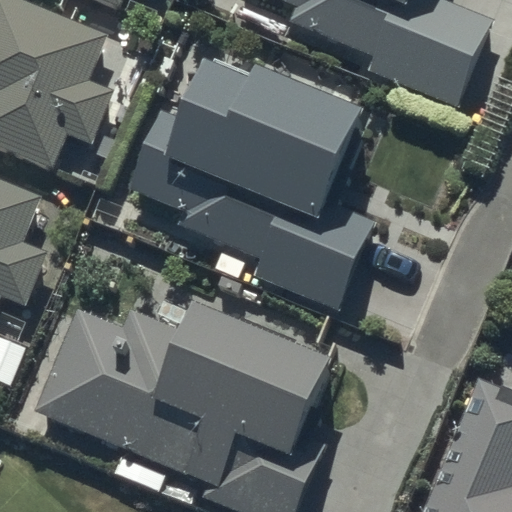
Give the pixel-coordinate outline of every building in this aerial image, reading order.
[(95,90),(113,44),(2,0),(0,0),(0,154),(59,178),(73,144),(97,154),(119,99),(95,90)] [(132,0),(83,0),(125,16),(132,0)] [(462,116),(499,29),(429,0),(264,0),(300,15),(294,30),(379,66),(373,80),(462,116)] [(343,319),(380,230),(338,213),(372,128),(265,85),(259,98),(214,80),(194,131),(168,120),(136,198),(189,220),(183,234),(267,268),(260,285),(343,319)] [(0,320),(6,306),(31,316),(53,262),(28,252),(47,206),(0,186),(0,320)] [(313,446),(341,379),(203,321),(194,343),(136,318),(129,337),(84,318),(41,422),(213,494),(208,507),(220,511),(306,511),(331,454),(313,446)] [(0,345),(0,386),(15,393),(30,356),(1,343),(0,345)] [(437,511),(511,511),(511,406),(486,395),(437,511)]
